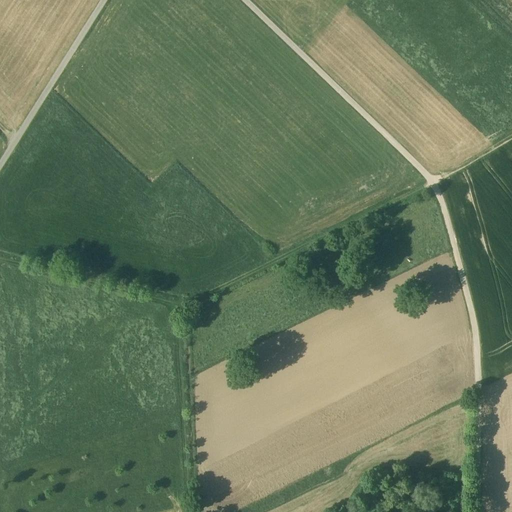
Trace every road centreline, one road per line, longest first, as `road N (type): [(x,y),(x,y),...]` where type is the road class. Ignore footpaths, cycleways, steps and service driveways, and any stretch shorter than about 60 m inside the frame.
road 1 (track): [(433,181),(476,333),(475,511)]
road 2 (track): [(433,181),(181,307)]
road 3 (track): [(243,0),(433,181)]
road 4 (track): [(181,307),(192,511)]
road 5 (track): [(104,0),(0,166)]
road 6 (track): [(181,307),(0,267)]
